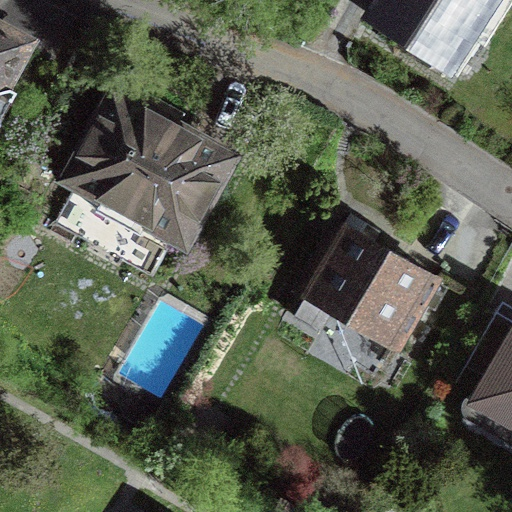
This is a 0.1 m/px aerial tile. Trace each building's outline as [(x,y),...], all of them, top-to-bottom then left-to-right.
[(0,0),(0,120),(16,91),(1,83),(21,46),(51,62),(77,14),(46,0),(0,0)] [(508,0),(381,0),(371,16),(449,65),(476,23),(489,31),(508,0)] [(113,92),(67,176),(103,196),(96,209),(139,233),(146,220),(184,240),(230,156),(113,92)] [(340,222),(301,290),(396,345),(435,277),(340,222)] [(511,320),(497,311),(455,382),(511,414),(511,320)]
